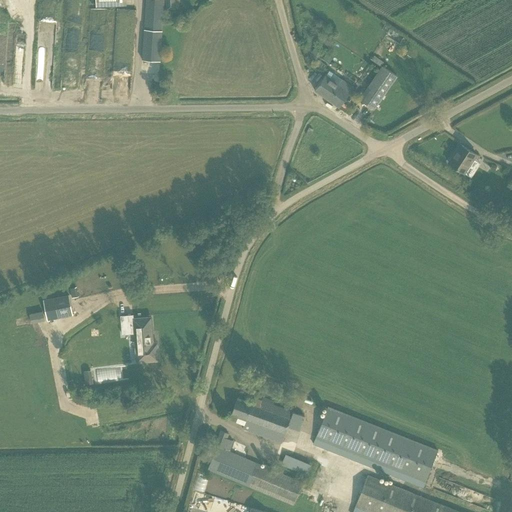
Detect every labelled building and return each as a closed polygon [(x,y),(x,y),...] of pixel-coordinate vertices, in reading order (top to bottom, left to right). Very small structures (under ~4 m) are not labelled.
[(126,0),(95,0),(96,8),(126,7),(126,0)] [(146,0),(145,23),(144,32),(142,60),(160,61),(163,0),(146,0)] [(315,46),(308,56),(315,61),(318,56),(320,58),(324,52),(315,46)] [(58,60),(57,78),(71,79),(72,61),(58,60)] [(383,66),(382,68),(360,99),(374,109),(397,76),(383,66)] [(339,84),(325,75),(314,90),(339,107),(352,87),(342,80),(339,84)] [(476,155),(460,144),(448,163),(464,173),(476,155)] [(42,298),(45,314),(47,321),(72,315),(68,295),(63,296),(63,294),(42,298)] [(29,314),(30,317),(31,323),(45,320),(43,311),(29,314)] [(116,333),(129,333),(128,313),(116,313),(116,333)] [(148,317),(133,319),(134,327),(136,327),(137,341),(135,341),(136,355),(136,362),(141,362),(158,361),(157,346),(153,346),(152,324),(149,325),(148,317)] [(91,371),(84,371),(85,385),(92,384),(92,381),(91,371)] [(242,429),(252,433),(280,444),(287,426),(300,431),(304,417),(274,405),(275,403),(263,398),(262,401),(254,398),(252,404),(237,398),(229,419),(244,425),(242,429)] [(328,407),(315,439),(425,483),(438,450),(328,407)] [(208,469),(217,472),(293,503),(302,482),(228,453),(233,442),(226,439),(228,434),(220,431),(214,446),(217,446),(208,469)] [(285,454),(281,465),(307,476),(311,465),(285,454)] [(366,511),(459,511),(368,475),(355,507),(366,511)]
